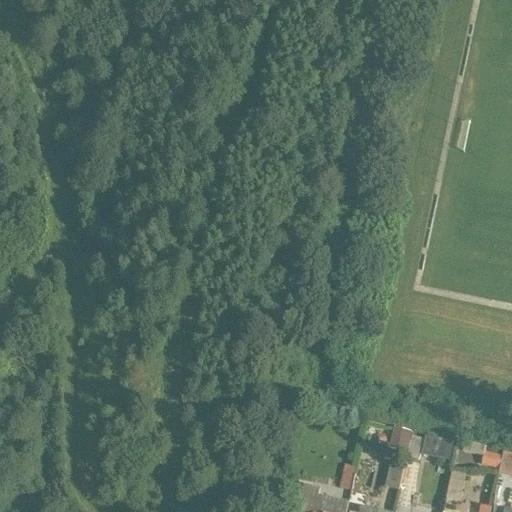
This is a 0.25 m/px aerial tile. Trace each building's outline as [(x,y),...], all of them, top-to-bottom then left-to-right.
[(390,448),(407,452),(412,432),(394,429),(390,448)] [(408,459),(419,461),(424,443),(412,441),(408,459)] [(452,460),(454,446),(441,444),(438,457),(452,460)] [(484,457),(484,453),(485,449),(465,444),(463,452),(484,457)] [(481,467),(499,472),(502,458),(484,453),(484,457),(481,467)] [(502,458),(499,472),(498,477),(511,480),(511,455),(503,454),(502,458)] [(399,492),(405,467),(391,463),(385,489),(399,492)] [(345,467),(339,490),(351,492),(356,469),(345,467)] [(460,504),(465,475),(452,472),(446,501),(460,504)] [(347,511),(349,505),(318,498),(320,492),(304,488),(298,511),(347,511)]
